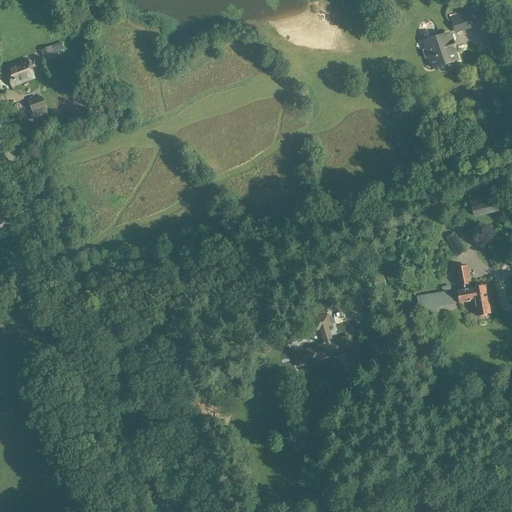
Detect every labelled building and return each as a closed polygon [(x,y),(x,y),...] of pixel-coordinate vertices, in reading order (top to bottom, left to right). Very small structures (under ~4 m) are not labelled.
[(468,11),(451,17),(455,31),(472,26),(468,11)] [(426,49),(422,50),(425,58),(429,57),(432,68),(436,66),(437,69),(438,71),(440,72),(443,73),(445,73),(448,72),(450,71),(452,70),(453,68),(453,65),(453,63),(452,61),(456,60),(448,34),(424,42),(426,49)] [(52,46),(40,51),(42,57),(55,52),(52,46)] [(4,68),(12,87),(34,78),(27,59),(4,68)] [(53,103),(58,115),(79,107),(74,95),(53,103)] [(32,112),(46,106),(42,96),(28,102),(32,112)] [(494,195),(471,201),(474,216),(498,210),(494,195)] [(466,251),(455,233),(446,239),(457,257),(466,251)] [(464,286),(469,285),(471,285),(468,265),(454,268),(458,287),(464,286)] [(490,313),(485,286),(470,288),(469,285),(464,286),(464,289),(457,290),(460,303),(472,301),(473,308),(476,307),(477,316),(480,315),(482,317),(486,316),(487,314),(490,313)] [(419,297),(421,310),(453,304),(450,291),(419,297)] [(312,315),(314,319),(313,319),(317,330),(320,329),(324,342),(322,343),(323,344),(294,353),(298,367),(346,351),(357,365),(366,359),(349,336),(332,341),(328,326),(331,325),(328,315),(327,315),(326,311),(312,315)]
